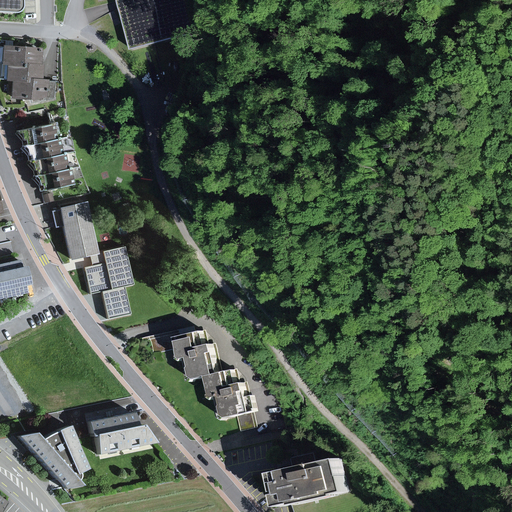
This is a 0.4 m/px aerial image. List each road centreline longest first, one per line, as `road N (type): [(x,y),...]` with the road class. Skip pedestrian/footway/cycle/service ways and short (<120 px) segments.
road 1 (track): [(69,32),(92,36),(120,58),(141,98),(178,224),(302,385),(425,511)]
road 2 (residential): [(250,511),(71,296),(0,152)]
